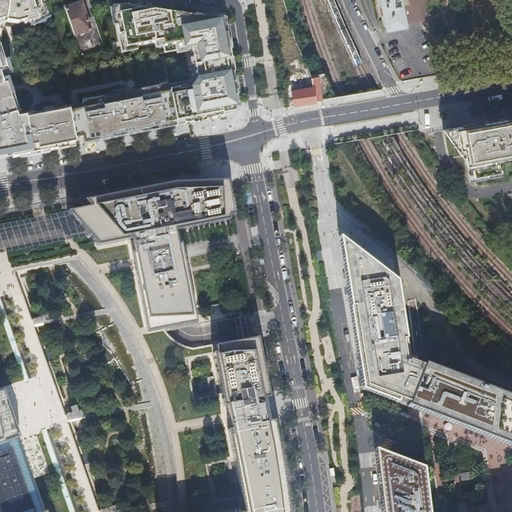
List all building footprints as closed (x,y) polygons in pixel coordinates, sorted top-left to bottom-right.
[(8,0),(0,0),(0,155),(11,154),(12,158),(75,146),(74,140),(68,109),(68,108),(21,117),(6,71),(7,70),(0,49),(0,22),(5,23),(8,0)] [(399,0),(377,0),(383,29),(404,25),(399,0)] [(64,7),(74,35),(90,30),(80,2),(64,7)] [(224,21),(153,10),(145,12),(145,9),(128,7),(136,45),(162,40),(164,52),(190,47),(196,79),(167,84),(168,88),(176,126),(222,117),(221,112),(231,109),(229,97),(236,96),(224,21)] [(291,91),(293,105),(306,103),(306,102),(321,99),(317,77),(310,78),(312,87),(291,91)] [(82,107),(68,109),(74,140),(88,137),(89,143),(176,126),(168,88),(126,97),(125,93),(81,101),(82,107)] [(511,117),(443,130),(461,156),(463,156),(465,165),(471,164),(473,176),(499,172),(497,159),(511,156),(511,117)] [(98,245),(132,239),(135,252),(136,259),(134,260),(133,262),(134,264),(135,265),(137,265),(148,318),(185,317),(182,257),(183,256),(184,255),(185,254),(185,253),(184,251),(181,250),(183,244),(180,243),(175,230),(229,220),(227,180),(173,182),(84,200),(90,206),(67,211),(98,245)] [(426,511),(418,468),(371,451),(381,505),(378,505),(379,511),(511,511),(511,398),(426,367),(420,365),(419,369),(410,366),(411,362),(405,360),(390,283),(358,261),(356,264),(336,249),(344,291),(341,291),(361,393),(395,406),(397,402),(406,405),(405,409),(511,447),(511,511),(426,511)] [(227,405),(265,397),(255,349),(220,351),(213,352),(221,393),(223,406),(227,405)] [(0,443),(13,439),(20,436),(11,410),(4,390),(0,391),(0,443)] [(265,397),(227,405),(229,416),(231,428),(228,429),(244,511),(241,511),(284,511),(283,498),(278,467),(274,442),(265,397)] [(0,511),(39,511),(13,439),(0,443),(0,511)]
